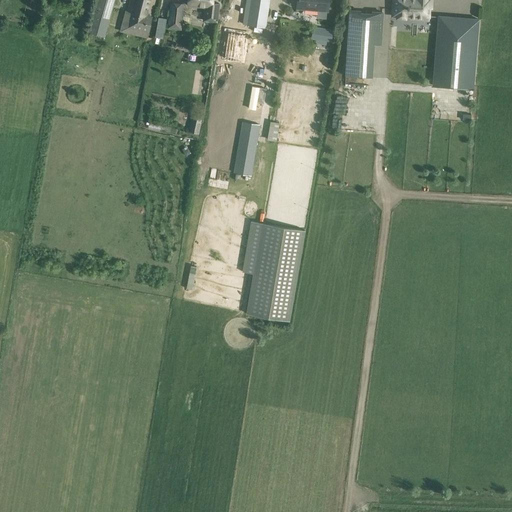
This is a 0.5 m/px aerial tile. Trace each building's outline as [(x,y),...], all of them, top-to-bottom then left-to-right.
[(96,0),(88,32),(92,33),(104,36),(114,0),(96,0)] [(151,16),(154,0),(130,0),(127,11),(126,10),(122,24),(148,30),(152,16),(151,16)] [(217,22),(219,3),(212,2),(212,0),(187,0),(187,4),(211,7),(210,15),(207,14),(207,21),(217,22)] [(239,29),(239,30),(249,32),(264,34),(265,27),(269,0),(243,0),(240,23),(239,29)] [(328,10),(328,1),(328,0),(297,0),(297,8),(328,10)] [(393,0),(392,16),(397,16),(397,17),(405,17),(409,17),(409,18),(422,19),(422,16),(429,16),(429,8),(431,8),(431,0),(393,0)] [(181,29),(184,3),(170,1),(167,28),(181,29)] [(348,43),(380,45),(382,12),(372,11),(371,17),(360,17),(360,11),(350,10),(348,43)] [(447,17),(439,16),(433,85),(473,89),(478,19),(470,18),(469,30),(446,28),(447,17)] [(39,26),(40,27),(48,32),(53,24),(44,18),(39,26)] [(328,29),(313,26),(311,38),(315,39),(315,43),(325,44),(326,36),(331,36),(332,31),(328,30),(328,29)] [(226,39),(223,63),(230,64),(238,65),(240,53),(242,41),(226,39)] [(199,134),(203,118),(192,115),(188,131),(199,134)] [(260,124),(243,121),(239,145),(256,148),(260,124)] [(276,141),(279,123),(270,121),(267,140),(276,141)] [(290,321),(305,230),(251,220),(242,272),(253,273),(246,313),(290,321)] [(192,289),(195,273),(189,272),(186,288),(192,289)]
